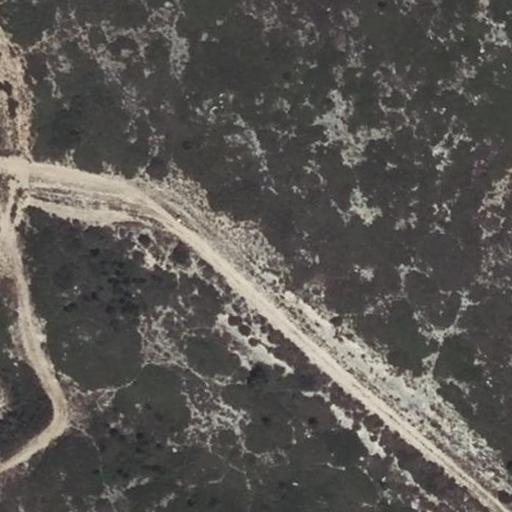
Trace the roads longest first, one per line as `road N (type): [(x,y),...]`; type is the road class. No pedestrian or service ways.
road 1 (track): [(500,511),(392,430),(160,224),(1,195)]
road 2 (track): [(0,470),(31,454),(52,417),(0,191)]
